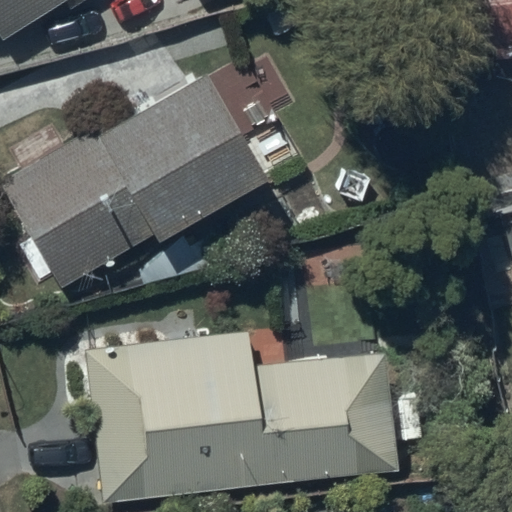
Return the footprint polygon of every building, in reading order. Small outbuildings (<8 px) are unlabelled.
[(0,0),(0,24),(38,0),(0,0)] [(491,34),(492,47),(511,45),(511,0),(434,0),(437,36),(491,34)] [(200,51),(0,171),(0,176),(60,276),(263,154),(248,129),(275,113),(240,55),(212,72),(200,51)] [(511,213),(478,223),(499,297),(511,293),(511,213)] [(244,321),(82,338),(99,492),(395,460),(382,340),(265,353),(262,326),(245,328),(244,321)]
